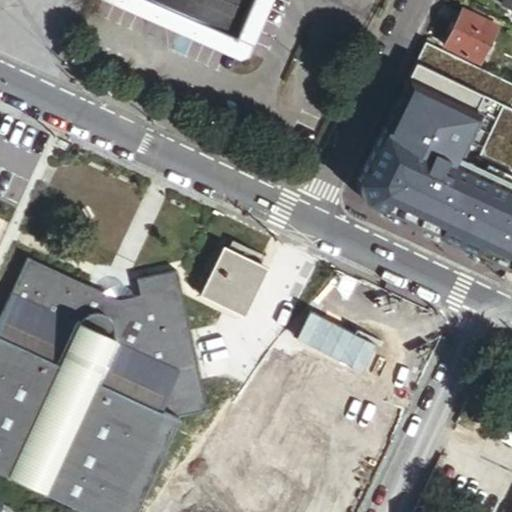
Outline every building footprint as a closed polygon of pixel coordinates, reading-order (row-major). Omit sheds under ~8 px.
[(250,0),(232,41),(142,0),(97,0),(240,68),(272,0),(250,0)] [(142,0),(232,41),(250,0),(142,0)] [(511,0),(501,0),(500,3),(511,8),(511,0)] [(477,62),(495,25),(470,12),(461,8),(443,45),(477,62)] [(495,25),(497,21),(472,9),(470,12),(495,25)] [(357,188),(503,254),(511,237),(511,178),(454,150),(478,107),(403,68),(349,167),(351,180),(357,188)] [(511,100),(511,84),(478,69),(473,82),(511,101),(511,100)] [(255,262),(221,246),(199,293),(232,309),(255,262)] [(0,469),(91,511),(134,511),(180,415),(207,410),(176,270),(134,279),(138,295),(131,296),(116,300),(101,293),(27,258),(0,316),(0,469)] [(104,290),(101,293),(116,300),(131,296),(130,294),(127,289),(124,287),(120,285),(117,284),(113,284),(109,286),(107,287),(104,290)] [(263,383),(211,511),(356,511),(400,402),(269,350),(256,381),(263,383)] [(452,511),(455,506),(427,493),(417,511),(452,511)]
